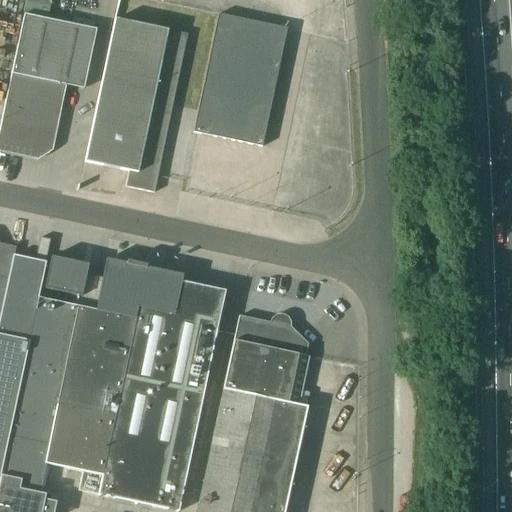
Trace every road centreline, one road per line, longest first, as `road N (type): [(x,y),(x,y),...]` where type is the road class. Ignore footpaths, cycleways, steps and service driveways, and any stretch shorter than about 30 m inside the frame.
road 1 (motorway): [(494,0),(509,245),(509,511)]
road 2 (unclassified): [(372,273),(0,197)]
road 3 (unclassified): [(372,273),(360,0)]
road 4 (unclassified): [(373,511),(372,273)]
